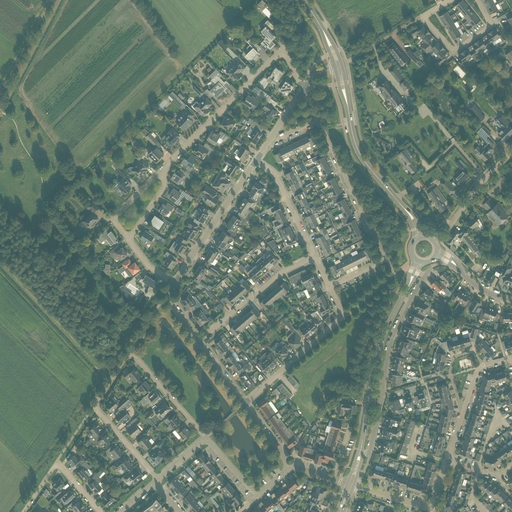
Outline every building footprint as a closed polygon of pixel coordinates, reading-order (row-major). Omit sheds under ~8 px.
[(260,0),(257,3),(262,8),(267,3),(263,0),(260,0)] [(460,11),(467,5),(462,0),(460,2),(457,4),(458,4),(455,6),(458,10),(459,10),(460,11)] [(488,0),(484,2),(487,8),(495,4),(495,5),(500,3),(499,1),(494,3),(492,0),(488,0)] [(495,4),(487,8),(490,14),(493,13),(496,12),(495,11),(498,10),(495,5),(495,4)] [(460,12),(464,16),(471,10),(467,5),(460,11),(459,10),(457,12),(458,13),(458,14),(460,12)] [(464,16),(467,20),(468,21),(475,16),(471,10),(464,16)] [(439,16),(443,22),(450,17),(451,19),(453,17),(452,15),(450,17),(447,12),(444,13),(442,15),(439,16)] [(465,22),(467,24),(469,22),(472,27),(475,25),(477,23),(479,21),(475,16),(468,21),(467,20),(465,22)] [(443,22),(446,28),(454,23),(451,19),(450,17),(443,22)] [(265,39),(260,43),(261,44),(260,46),(265,51),(267,49),(268,48),(270,50),(276,44),(272,41),(276,37),(270,31),(274,27),(268,20),(262,25),(265,27),(263,29),(264,30),(260,35),(265,39)] [(446,28),(450,34),(457,29),(458,30),(460,28),(460,27),(459,26),(457,28),(454,23),(446,28)] [(419,39),(421,38),(428,31),(426,29),(423,26),(420,30),(418,27),(409,33),(411,37),(416,33),(419,36),(418,38),(419,39)] [(457,29),(450,34),(453,39),(456,38),(459,37),(458,36),(461,35),(458,30),(457,29)] [(493,30),(490,32),(496,40),(500,37),(503,42),(506,40),(500,31),(497,33),(495,29),(493,30)] [(421,47),(424,50),(432,43),(429,40),(432,36),(430,34),(428,31),(421,38),(425,43),(421,47)] [(489,39),(486,41),(493,50),(496,48),(492,43),(496,40),(490,32),(487,34),(488,34),(486,36),(489,39)] [(250,45),(247,48),(248,52),(245,56),(248,59),(248,60),(253,64),(260,57),(258,55),(259,54),(253,48),(257,44),(251,38),(247,42),(250,45)] [(493,50),(486,41),(484,43),(481,39),(479,40),(476,42),(482,50),(484,53),(488,50),(490,52),(493,50)] [(217,43),(224,50),(228,47),(221,40),(217,43)] [(431,49),(435,54),(443,47),(440,45),(438,42),(434,45),(432,43),(424,50),(427,53),(431,49)] [(475,49),(472,51),(479,60),(482,58),(478,53),(482,50),(476,42),(474,44),(472,45),(475,49)] [(409,60),(402,52),(401,53),(399,50),(400,50),(395,44),(388,49),(402,66),(409,60)] [(443,47),(435,54),(440,58),(434,64),(437,67),(446,58),(444,55),(447,52),(445,50),(443,47)] [(465,50),(463,52),(468,60),(472,57),(476,62),(479,60),(472,51),(470,53),(467,49),(465,50)] [(418,58),(412,52),(409,56),(414,61),(418,58)] [(468,60),(463,52),(460,54),(458,55),(460,58),(459,59),(460,60),(458,62),(464,69),(467,66),(464,63),(468,60)] [(232,67),(229,70),(232,74),(230,76),(233,80),(235,78),(235,79),(236,78),(237,80),(238,79),(238,80),(239,80),(239,79),(240,79),(240,78),(240,77),(242,75),(240,74),(240,73),(245,68),(241,64),(238,61),(235,64),(234,63),(231,66),(232,67)] [(400,74),(394,66),(389,70),(395,78),(400,74)] [(276,84),(274,87),(277,89),(280,84),(278,82),(279,80),(281,76),(283,73),(281,71),(277,68),(276,68),(275,68),(275,69),(270,77),(269,76),(266,80),(272,83),(273,81),(276,84)] [(213,95),(215,98),(216,97),(216,98),(218,96),(222,94),(221,93),(223,91),(226,94),(230,90),(228,88),(230,85),(226,81),(224,82),(220,78),(222,75),(216,69),(209,76),(212,79),(211,80),(216,85),(209,91),(213,95)] [(403,101),(394,90),(393,90),(383,78),(379,81),(381,84),(378,86),(382,91),(381,93),(387,100),(389,99),(395,107),(398,105),(397,104),(398,102),(399,103),(403,101)] [(403,88),(408,84),(405,80),(403,82),(403,81),(401,82),(402,83),(400,84),(403,88)] [(285,95),(286,94),(287,96),(292,88),(293,88),(293,87),(293,86),(288,83),(286,81),(283,85),(280,89),(279,90),(285,94),(285,95)] [(193,88),(196,91),(201,96),(204,92),(197,84),(193,88)] [(256,94),(268,102),(270,98),(271,97),(269,96),(269,95),(260,89),(256,94)] [(170,94),(174,98),(173,99),(182,108),(184,106),(183,104),(184,103),(173,91),(170,94)] [(243,103),(248,106),(251,108),(254,103),(257,106),(261,99),(253,94),(251,97),(248,95),(246,98),(246,99),(243,103)] [(192,105),(192,107),(197,111),(201,115),(202,113),(204,116),(209,111),(207,109),(212,104),(208,100),(206,98),(201,103),(201,102),(199,104),(197,102),(196,102),(192,105)] [(270,98),(268,102),(275,107),(277,103),(270,98)] [(266,110),(262,116),(267,118),(271,121),(277,112),(270,107),(272,105),(267,102),(266,104),(265,104),(262,108),(266,110)] [(474,105),(469,109),(480,121),(484,117),(483,116),(485,115),(481,112),(480,113),(479,112),(480,111),(475,105),(474,105)] [(179,125),(178,125),(180,127),(181,127),(183,129),(184,128),(186,130),(193,122),(190,120),(194,115),(188,108),(176,120),(178,122),(177,123),(179,125)] [(235,117),(246,124),(250,117),(244,113),(242,116),(238,113),(235,117)] [(503,115),(498,120),(500,123),(501,124),(505,127),(498,134),(505,140),(511,134),(511,132),(511,126),(511,127),(511,126),(511,124),(510,123),(511,122),(509,119),(508,120),(506,119),(507,117),(504,115),(503,116),(503,115)] [(232,120),(228,117),(226,116),(220,126),(229,132),(235,123),(232,120)] [(238,129),(241,131),(246,124),(239,120),(237,123),(240,126),(238,129)] [(262,130),(252,123),(249,128),(253,130),(249,135),(253,138),(250,143),(254,146),(257,140),(258,141),(262,134),(260,132),(262,130)] [(161,139),(164,143),(165,142),(172,148),(179,141),(177,139),(180,136),(172,128),(166,134),(167,134),(166,136),(165,135),(161,139)] [(209,136),(206,140),(211,142),(214,145),(216,141),(219,143),(221,143),(223,140),(224,141),(228,136),(220,131),(219,134),(217,133),(217,134),(212,130),(208,136),(209,136)] [(485,136),(484,137),(491,144),(494,141),(484,131),(483,131),(483,130),(481,132),(485,136)] [(146,137),(150,141),(154,145),(158,141),(149,133),(146,137)] [(309,138),(312,145),(318,143),(318,142),(315,136),(315,135),(314,135),(311,137),(309,138)] [(308,136),(302,139),(306,148),(312,145),(308,136)] [(233,141),(240,145),(243,142),(235,137),(233,141)] [(302,139),(296,142),(301,151),(306,148),(302,139)] [(296,142),(291,145),(295,154),(301,151),(296,142)] [(196,148),(193,152),(197,155),(203,159),(205,156),(207,153),(211,156),(215,150),(209,147),(208,150),(203,147),(199,144),(196,148)] [(291,145),(285,148),(289,156),(295,154),(291,145)] [(490,156),(488,154),(493,149),(489,145),(484,150),(482,152),(477,146),(472,151),(480,159),(482,158),(485,161),(490,156)] [(239,151),(240,152),(237,156),(236,155),(235,157),(235,158),(239,160),(240,160),(244,162),(249,154),(248,154),(250,151),(242,146),(239,151)] [(150,156),(147,158),(151,162),(153,160),(157,163),(161,159),(160,158),(164,154),(156,147),(153,151),(152,150),(148,154),(150,156)] [(280,152),(283,159),(289,156),(285,148),(279,151),(279,152),(280,152)] [(399,156),(404,162),(403,162),(412,172),(416,169),(409,161),(413,157),(406,149),(399,156)] [(279,152),(279,151),(276,152),(277,153),(274,155),(274,156),(277,162),(277,163),(278,162),(283,159),(280,152),(279,152)] [(193,164),(194,163),(196,159),(190,155),(187,160),(184,158),(180,164),(189,170),(193,165),(193,164)] [(318,165),(320,164),(326,161),(325,160),(324,157),(321,158),(319,155),(315,157),(311,159),(313,162),(316,161),(318,164),(318,165)] [(225,163),(229,166),(225,172),(232,177),(237,170),(238,170),(240,167),(232,162),(228,159),(225,163)] [(139,163),(135,167),(131,171),(139,179),(143,175),(146,175),(146,172),(147,171),(146,169),(149,167),(143,161),(140,163),(139,163)] [(320,164),(322,170),(329,167),(326,161),(320,164)] [(456,163),(462,170),(464,167),(458,161),(456,163)] [(115,169),(119,173),(124,178),(128,174),(119,165),(115,169)] [(320,176),(322,180),(330,176),(328,173),(331,171),(329,167),(322,170),(321,171),(323,175),(320,176)] [(297,174),(295,169),(284,175),(287,180),(288,179),(294,176),(297,174)] [(170,179),(174,182),(178,184),(180,180),(182,181),(183,179),(184,180),(187,177),(190,179),(193,176),(186,171),(184,174),(178,170),(176,173),(175,172),(170,179)] [(454,179),(460,185),(469,176),(463,170),(454,179)] [(212,186),(218,189),(222,192),(225,187),(227,187),(230,183),(224,179),(226,176),(220,172),(216,178),(217,178),(212,186)] [(288,179),(291,185),(297,182),(300,181),(297,174),(294,176),(288,179)] [(328,186),(330,185),(336,182),(336,181),(334,178),(331,179),(330,176),(322,180),(324,183),(326,182),(328,185),(328,186)] [(252,187),(253,188),(261,193),(264,188),(267,183),(266,182),(261,179),(259,182),(257,181),(256,183),(255,182),(252,187)] [(452,186),(446,179),(443,181),(446,186),(445,187),(447,190),(449,189),(452,186)] [(124,193),(125,193),(125,194),(131,188),(129,187),(131,185),(126,180),(124,182),(124,181),(118,187),(122,191),(122,192),(124,193)] [(291,185),(289,186),(290,186),(292,191),(296,188),(300,187),(297,182),(291,185)] [(330,185),(333,191),(339,188),(336,182),(330,185)] [(215,197),(217,194),(205,186),(201,191),(209,196),(205,202),(209,205),(210,203),(214,206),(217,202),(216,201),(218,199),(215,197)] [(297,201),(299,200),(305,197),(307,196),(306,193),(305,191),(307,190),(306,187),(300,189),(301,192),(294,196),(297,201)] [(443,203),(446,201),(437,187),(427,193),(440,212),(446,208),(443,203)] [(170,195),(169,196),(169,197),(170,198),(170,199),(175,202),(174,203),(178,205),(183,198),(184,196),(188,199),(190,195),(185,192),(181,189),(179,192),(177,191),(173,188),(170,193),(170,194),(170,195)] [(250,198),(256,202),(258,203),(259,204),(262,200),(261,198),(263,195),(261,193),(253,188),(249,193),(254,196),(252,198),(251,198),(250,198)] [(330,197),(332,201),(340,197),(339,194),(341,192),(339,188),(333,191),(331,192),(333,196),(330,197)] [(243,201),(241,204),(248,209),(250,206),(252,208),(256,202),(250,198),(249,197),(247,200),(245,198),(244,199),(244,198),(242,201),(243,201)] [(299,200),(302,206),(308,203),(305,197),(299,200)] [(339,207),(340,206),(346,203),(346,202),(344,199),(342,200),(340,197),(332,201),(334,204),(337,203),(338,206),(339,207)] [(489,211),(486,214),(498,226),(510,214),(498,202),(495,205),(492,202),(489,198),(482,205),(486,208),(489,211)] [(81,222),(83,223),(86,227),(87,225),(88,226),(90,228),(91,227),(92,228),(94,225),(94,224),(98,220),(94,216),(96,214),(95,213),(99,209),(92,201),(87,206),(88,206),(86,208),(91,213),(81,222)] [(281,209),(279,204),(275,206),(274,203),(266,207),(267,210),(268,210),(270,215),(273,213),(275,212),(281,209)] [(302,206),(300,207),(302,212),(305,211),(306,213),(316,209),(315,205),(310,208),(308,203),(302,206)] [(340,206),(343,212),(349,209),(346,203),(340,206)] [(163,204),(158,211),(166,216),(168,213),(171,209),(172,210),(174,207),(171,205),(170,208),(163,204)] [(238,214),(240,215),(245,219),(249,213),(250,214),(252,211),(248,209),(241,204),(239,207),(238,206),(237,208),(237,209),(237,210),(240,211),(238,214)] [(199,212),(195,218),(199,220),(203,223),(208,215),(206,214),(208,210),(204,207),(201,205),(198,211),(199,212)] [(177,207),(175,211),(183,216),(185,212),(183,211),(177,207)] [(275,216),(276,219),(284,216),(281,210),(281,209),(275,212),(277,215),(275,216)] [(309,221),(315,218),(318,217),(317,214),(318,213),(316,209),(306,213),(307,216),(305,217),(307,222),(309,221)] [(341,218),(342,222),(350,218),(349,215),(351,213),(349,209),(343,212),(341,213),(342,213),(339,215),(341,218)] [(168,221),(159,215),(158,218),(155,216),(155,217),(151,223),(153,224),(152,227),(160,233),(168,221)] [(233,215),(230,221),(238,226),(239,223),(242,225),(243,223),(245,225),(248,220),(245,219),(240,215),(238,218),(233,215)] [(274,230),(285,225),(284,222),(286,221),(284,216),(276,219),(272,221),(274,225),(273,227),(274,230)] [(467,223),(470,226),(472,228),(475,225),(477,227),(479,225),(483,229),(485,227),(479,216),(475,219),(473,217),(467,223)] [(309,221),(312,227),(318,224),(315,218),(309,221)] [(349,228),(351,227),(357,224),(356,224),(355,220),(352,221),(350,218),(342,222),(344,225),(347,224),(349,227),(349,228)] [(184,233),(188,236),(193,239),(198,231),(195,230),(198,226),(194,223),(189,220),(186,225),(188,227),(184,233)] [(238,226),(230,221),(226,226),(231,229),(229,232),(235,236),(236,234),(238,231),(236,230),(237,229),(236,228),(238,226)] [(318,234),(325,231),(324,228),(321,229),(318,224),(312,227),(310,228),(313,233),(315,232),(317,235),(318,234)] [(351,227),(353,233),(360,230),(357,224),(351,227)] [(283,235),(291,231),(289,226),(286,227),(285,225),(274,230),(276,234),(279,233),(280,236),(283,235)] [(164,239),(150,229),(148,232),(145,230),(144,233),(143,233),(141,236),(142,236),(140,239),(144,241),(143,242),(146,246),(148,244),(149,244),(154,237),(162,242),(164,239)] [(451,246),(452,245),(458,237),(462,241),(463,240),(474,254),(479,249),(468,233),(463,229),(460,233),(455,230),(446,242),(451,246)] [(360,230),(353,233),(352,234),(354,238),(351,239),(353,243),(356,241),(361,239),(359,236),(362,234),(360,231),(360,230)] [(104,236),(102,233),(97,238),(99,241),(103,238),(104,240),(106,239),(110,246),(116,241),(116,242),(117,241),(110,231),(104,236)] [(219,236),(219,237),(227,242),(228,240),(231,241),(233,238),(223,231),(221,234),(220,234),(219,236)] [(285,242),(286,241),(295,237),(294,237),(291,231),(283,235),(285,238),(283,239),(285,242)] [(329,238),(325,231),(318,234),(317,235),(318,237),(315,238),(318,244),(320,243),(326,240),(329,238)] [(174,249),(178,251),(182,254),(187,247),(185,245),(187,241),(183,238),(180,236),(176,242),(178,243),(174,249)] [(227,242),(219,237),(218,238),(216,240),(217,240),(215,243),(219,246),(225,250),(229,244),(227,242)] [(295,237),(286,241),(287,242),(289,246),(284,248),(285,251),(295,246),(294,244),(297,242),(295,237)] [(320,243),(323,249),(329,246),(332,244),(329,238),(326,240),(320,243)] [(267,243),(272,248),(275,247),(273,240),(267,243)] [(125,258),(124,257),(127,254),(126,254),(127,253),(124,249),(124,250),(123,249),(122,250),(121,248),(120,249),(120,248),(118,245),(109,252),(114,258),(117,256),(120,259),(121,259),(122,260),(125,258)] [(270,253),(266,257),(272,263),(276,260),(273,256),(275,254),(268,246),(265,248),(270,253)] [(334,249),(331,251),(329,246),(323,249),(321,249),(323,255),(327,253),(329,255),(336,252),(334,249)] [(363,250),(364,251),(367,258),(368,259),(370,258),(369,257),(373,255),(373,254),(370,248),(370,247),(369,248),(363,250)] [(211,250),(208,254),(215,259),(218,261),(220,257),(217,255),(219,253),(213,249),(212,251),(211,250)] [(234,255),(234,254),(227,250),(225,253),(232,258),(236,261),(238,258),(234,255)] [(364,251),(358,254),(362,262),(368,259),(367,258),(364,251)] [(164,256),(168,258),(164,264),(172,269),(175,265),(177,262),(176,262),(174,261),(176,258),(167,252),(164,256)] [(215,259),(208,254),(205,258),(206,259),(205,261),(211,265),(215,259)] [(358,254),(352,256),(356,265),(362,262),(358,254)] [(264,255),(259,259),(267,267),(272,263),(266,257),(264,255)] [(352,256),(346,259),(351,268),(356,265),(352,256)] [(257,262),(255,263),(262,271),(267,267),(259,259),(257,260),(257,262)] [(346,259),(341,262),(345,271),(351,268),(346,259)] [(125,270),(129,276),(132,274),(139,269),(134,263),(131,265),(128,260),(122,264),(123,266),(118,270),(121,273),(125,270)] [(341,262),(335,265),(338,272),(339,274),(345,271),(341,262)] [(250,266),(250,267),(258,276),(262,271),(255,263),(250,267),(250,266)] [(213,264),(210,268),(218,272),(220,269),(213,264)] [(338,272),(335,265),(329,267),(329,268),(332,274),(332,275),(333,275),(336,273),(337,275),(339,274),(338,272)] [(508,285),(510,285),(511,280),(511,276),(510,276),(511,274),(510,273),(511,268),(511,267),(507,265),(503,272),(501,276),(505,278),(503,283),(508,285)] [(200,266),(197,271),(204,275),(208,269),(206,268),(202,266),(201,267),(200,266)] [(102,270),(106,275),(111,271),(107,267),(102,270)] [(258,276),(250,267),(245,270),(253,279),(258,276)] [(218,272),(210,268),(208,271),(215,276),(218,272)] [(486,278),(486,279),(493,282),(495,277),(499,279),(501,276),(503,272),(497,269),(494,273),(490,271),(488,274),(487,274),(485,277),(486,278)] [(204,275),(197,271),(194,275),(195,276),(194,278),(200,281),(204,275)] [(439,280),(441,282),(446,287),(450,284),(448,281),(451,278),(444,271),(439,276),(442,278),(439,280)] [(304,283),(305,282),(306,281),(306,282),(314,278),(315,278),(312,273),(308,275),(305,276),(302,278),(301,278),(304,283)] [(149,285),(145,294),(150,297),(150,298),(150,297),(158,285),(157,285),(158,284),(154,281),(146,275),(143,279),(142,281),(149,285)] [(308,285),(309,288),(317,284),(314,278),(306,282),(306,281),(305,282),(306,286),(308,285)] [(244,280),(240,284),(246,291),(250,287),(244,280)] [(441,282),(439,284),(435,280),(434,282),(433,281),(432,282),(431,282),(431,283),(431,284),(438,292),(442,288),(444,289),(449,294),(451,292),(446,287),(441,282)] [(208,286),(200,281),(199,284),(206,289),(209,290),(212,287),(209,285),(208,286)] [(284,282),(280,285),(286,292),(290,288),(284,282)] [(240,284),(236,288),(242,294),(246,291),(240,284)] [(318,293),(317,290),(320,289),(317,284),(309,288),(304,290),(308,298),(310,297),(313,295),(318,293)] [(280,286),(276,289),(282,296),(285,292),(286,292),(280,285),(280,286)] [(181,300),(185,305),(192,299),(190,296),(192,295),(189,291),(188,290),(189,288),(186,286),(182,293),(184,295),(184,296),(185,297),(181,300)] [(236,288),(232,291),(238,298),(242,294),(236,288)] [(438,296),(434,293),(433,294),(427,289),(427,288),(426,289),(426,290),(421,294),(424,298),(425,297),(428,300),(431,297),(433,300),(434,300),(435,299),(438,296)] [(276,289),(272,293),(277,299),(282,296),(276,289)] [(455,298),(460,300),(465,292),(463,291),(462,292),(459,290),(458,293),(455,292),(451,298),(454,300),(455,298)] [(228,295),(234,302),(234,301),(238,298),(232,291),(228,295)] [(460,300),(458,303),(464,307),(465,306),(466,306),(467,305),(470,301),(467,299),(469,296),(466,295),(467,294),(465,292),(460,300)] [(272,293),(268,296),(273,303),(277,299),(272,293)] [(316,300),(317,303),(325,299),(322,294),(320,296),(318,293),(313,295),(310,297),(312,300),(312,302),(316,300)] [(234,302),(228,295),(224,298),(230,305),(234,302)] [(264,299),(263,300),(269,306),(270,306),(269,306),(273,303),(268,296),(264,299)] [(435,299),(441,305),(444,302),(438,296),(435,299)] [(193,311),(194,311),(194,310),(200,306),(198,303),(196,304),(192,299),(185,305),(189,310),(191,308),(193,311)] [(321,305),(322,308),(328,305),(325,299),(317,303),(319,306),(321,305)] [(269,306),(263,300),(259,303),(265,310),(269,306)] [(469,308),(472,310),(470,313),(476,317),(481,308),(478,307),(480,303),(474,300),(469,308)] [(418,301),(415,308),(419,311),(425,313),(429,307),(424,304),(423,304),(418,301)] [(215,307),(219,311),(224,307),(220,303),(215,307)] [(193,315),(197,320),(204,315),(208,312),(206,308),(205,309),(201,305),(200,306),(194,310),(194,311),(196,313),(193,315)] [(322,308),(320,309),(322,313),(319,315),(321,317),(324,321),(329,317),(328,315),(329,314),(328,312),(330,310),(328,305),(322,308)] [(430,309),(438,313),(440,310),(432,305),(430,309)] [(254,307),(250,311),(256,318),(260,314),(254,307)] [(483,319),(488,321),(492,307),(490,307),(489,308),(486,307),(485,310),(482,309),(479,319),(482,320),(483,319)] [(492,307),(488,321),(489,321),(490,321),(491,317),(494,318),(494,320),(497,321),(498,319),(499,315),(496,314),(497,310),(494,309),(494,308),(492,307)] [(250,311),(246,315),(252,321),(256,318),(250,311)] [(504,321),(509,321),(509,311),(507,311),(506,313),(503,312),(503,316),(500,316),(500,321),(500,322),(504,322),(504,321)] [(408,320),(412,322),(415,324),(417,320),(422,322),(425,317),(422,315),(417,313),(416,312),(415,315),(411,313),(408,320)] [(309,324),(306,326),(313,334),(315,332),(315,331),(318,328),(316,326),(318,324),(315,320),(312,317),(310,314),(306,318),(309,321),(308,323),(309,324)] [(204,315),(197,320),(200,325),(202,324),(203,325),(204,324),(206,326),(211,321),(209,318),(207,319),(204,315)] [(246,315),(242,318),(248,325),(252,321),(246,315)] [(242,318),(238,322),(244,328),(248,325),(242,318)] [(234,325),(240,332),(244,328),(238,322),(234,325)] [(240,332),(234,325),(230,329),(236,336),(240,332)] [(299,334),(294,328),(291,325),(289,327),(293,332),(289,335),(288,336),(288,337),(287,338),(287,339),(288,340),(288,341),(289,342),(294,348),(296,347),(297,348),(300,345),(299,344),(301,343),(299,341),(302,338),(300,335),(299,334)] [(299,334),(300,335),(303,333),(307,338),(310,335),(310,336),(313,334),(306,326),(304,328),(303,327),(301,328),(298,325),(294,328),(299,334)] [(405,326),(402,333),(407,335),(413,338),(414,334),(417,335),(420,329),(411,326),(410,329),(405,326)] [(474,342),(476,334),(477,334),(478,329),(475,328),(474,328),(473,331),(471,332),(468,333),(468,334),(463,336),(463,338),(466,347),(469,346),(468,345),(471,344),(470,341),(471,341),(474,342)] [(482,340),(479,337),(479,334),(480,330),(478,329),(477,334),(476,334),(474,342),(477,343),(478,343),(476,345),(478,347),(477,348),(479,350),(487,342),(486,341),(484,342),(482,340)] [(463,348),(466,347),(463,338),(463,336),(462,334),(459,335),(460,339),(458,339),(460,347),(463,346),(463,348)] [(216,348),(217,349),(225,344),(227,342),(224,337),(222,335),(215,340),(216,343),(215,344),(217,347),(216,348)] [(400,339),(398,345),(408,348),(409,345),(413,346),(415,341),(412,340),(411,343),(405,341),(400,339)] [(455,350),(452,341),(452,339),(446,340),(446,341),(445,342),(446,345),(447,344),(448,346),(449,350),(452,350),(452,351),(455,350)] [(511,351),(511,346),(510,341),(510,339),(501,342),(502,346),(504,351),(506,350),(507,351),(510,350),(511,352),(511,351)] [(276,346),(274,348),(274,350),(276,352),(282,359),(286,356),(285,355),(288,352),(286,351),(287,350),(290,348),(285,342),(284,343),(282,341),(279,344),(278,343),(277,343),(276,343),(275,344),(275,345),(275,346),(276,346)] [(223,352),(225,355),(233,349),(231,347),(227,342),(225,344),(217,349),(218,351),(219,350),(222,353),(223,352)] [(482,351),(484,353),(490,348),(488,346),(489,344),(487,342),(479,350),(481,352),(482,351)] [(400,355),(409,357),(413,358),(413,357),(411,356),(412,355),(407,354),(406,354),(408,348),(398,345),(396,350),(401,352),(400,355)] [(438,353),(437,358),(446,360),(446,357),(445,357),(446,354),(443,354),(443,353),(445,350),(441,346),(439,345),(437,347),(439,349),(438,353)] [(490,348),(484,353),(486,355),(485,356),(487,359),(490,356),(492,358),(496,354),(493,352),(495,350),(492,346),(490,348)] [(227,363),(228,364),(235,359),(235,358),(232,354),(235,352),(233,349),(225,355),(227,357),(225,358),(228,362),(227,363)] [(263,355),(261,356),(272,368),(273,368),(274,367),(275,366),(276,364),(273,361),(275,358),(270,352),(265,356),(263,355)] [(395,356),(393,362),(403,364),(404,361),(408,362),(409,357),(400,355),(400,358),(395,356)] [(272,368),(261,356),(257,360),(259,362),(256,365),(261,371),(264,368),(267,372),(269,371),(270,371),(271,370),(271,369),(272,368)] [(228,364),(231,368),(239,363),(241,361),(240,359),(237,361),(235,359),(228,364)] [(405,370),(404,374),(414,376),(415,372),(407,370),(407,369),(403,368),(403,364),(393,362),(392,368),(402,370),(405,370)] [(237,371),(239,374),(245,369),(250,365),(249,364),(247,364),(245,365),(244,364),(241,366),(239,363),(231,368),(232,370),(233,369),(235,372),(237,371)] [(241,381),(242,383),(249,377),(246,373),(247,372),(251,369),(251,367),(250,365),(245,369),(239,374),(240,376),(239,377),(242,381),(241,381)] [(140,376),(137,373),(138,372),(134,368),(132,370),(129,366),(125,370),(126,371),(122,374),(126,378),(127,377),(128,378),(129,377),(134,382),(135,381),(136,380),(137,379),(140,376)] [(497,372),(493,373),(496,381),(496,383),(502,381),(499,373),(497,373),(497,372)] [(404,374),(403,373),(402,376),(405,377),(406,377),(408,382),(416,379),(419,380),(418,378),(418,376),(414,376),(404,374)] [(489,374),(484,376),(491,383),(496,381),(493,373),(489,374)] [(249,377),(242,383),(243,384),(244,383),(246,387),(247,386),(250,389),(255,385),(251,379),(254,377),(252,375),(249,377)] [(393,381),(392,384),(400,385),(401,380),(401,376),(396,375),(391,375),(390,381),(393,381)] [(483,380),(481,385),(490,387),(491,383),(484,376),(483,380)] [(147,391),(151,387),(145,380),(143,382),(141,380),(138,382),(137,383),(134,386),(136,388),(136,389),(139,394),(141,392),(143,395),(144,395),(147,391)] [(480,388),(479,391),(487,394),(490,387),(481,385),(480,388)] [(503,396),(506,400),(511,395),(511,390),(508,393),(503,396)] [(158,401),(157,401),(160,398),(155,392),(153,394),(151,391),(140,401),(143,405),(147,401),(149,404),(152,402),(154,404),(158,401)] [(480,395),(479,397),(487,400),(489,394),(487,394),(479,391),(478,394),(480,395)] [(430,404),(428,395),(424,396),(423,392),(417,394),(419,401),(416,402),(417,407),(421,406),(421,408),(427,406),(427,405),(430,404)] [(414,405),(412,401),(411,396),(405,398),(406,402),(407,407),(411,406),(412,408),(414,407),(414,405)] [(116,407),(119,410),(125,404),(130,401),(126,397),(119,403),(117,401),(117,400),(114,397),(112,399),(112,398),(108,402),(109,403),(105,406),(110,412),(116,407)] [(257,404),(260,408),(268,403),(265,398),(257,404)] [(405,419),(408,419),(403,404),(400,405),(398,399),(390,402),(392,410),(397,409),(399,414),(403,412),(404,416),(405,415),(405,419)] [(154,412),(158,416),(160,414),(163,417),(166,414),(165,413),(170,409),(165,403),(161,406),(154,412)] [(260,408),(264,413),(272,407),(268,403),(260,408)] [(349,405),(344,404),(339,403),(338,414),(342,414),(343,409),(348,410),(347,413),(355,414),(356,405),(349,404),(349,405)] [(119,410),(115,413),(117,415),(115,417),(120,423),(121,422),(123,424),(130,418),(128,416),(129,416),(125,411),(128,408),(125,404),(119,410)] [(272,407),(264,413),(267,418),(275,412),(272,407)] [(144,417),(147,420),(154,414),(151,411),(144,417)] [(473,416),(472,418),(482,421),(483,419),(481,419),(482,416),(477,414),(472,413),(471,416),(473,416)] [(164,420),(172,429),(176,425),(180,422),(175,416),(176,415),(175,414),(171,417),(169,415),(165,418),(164,420)] [(268,419),(272,424),(280,418),(276,414),(268,419)] [(385,424),(394,426),(395,422),(400,424),(402,418),(393,415),(392,419),(386,417),(385,424)] [(138,420),(136,417),(130,423),(132,425),(126,430),(133,438),(141,431),(137,427),(141,423),(138,419),(138,420)] [(272,424),(275,429),(283,423),(280,418),(272,424)] [(470,420),(469,423),(479,426),(480,427),(482,421),(472,418),(471,421),(470,420)] [(331,427),(340,430),(342,424),(332,421),(331,427)] [(92,426),(93,427),(88,431),(91,435),(93,437),(98,433),(102,430),(99,426),(96,422),(92,426)] [(275,429),(279,434),(287,428),(283,423),(275,429)] [(469,426),(468,429),(477,431),(479,426),(469,423),(468,426),(469,426)] [(186,438),(185,437),(190,432),(185,426),(182,429),(180,426),(176,429),(174,430),(180,437),(179,438),(182,441),(186,438)] [(329,432),(338,435),(340,430),(331,427),(329,432)] [(279,434),(282,439),(290,433),(287,428),(279,434)] [(390,431),(383,429),(381,436),(386,438),(391,439),(392,439),(393,435),(399,436),(400,431),(396,430),(391,428),(390,431)] [(477,431),(468,429),(468,431),(466,430),(465,433),(470,435),(475,437),(477,431)] [(327,438),(337,441),(338,435),(329,432),(327,438)] [(437,434),(435,440),(445,443),(445,440),(444,440),(445,437),(442,436),(443,434),(438,432),(437,434)] [(282,439),(286,444),(294,438),(290,433),(282,439)] [(93,441),(93,442),(95,445),(97,445),(99,443),(104,448),(109,444),(107,442),(111,439),(106,434),(101,438),(100,439),(98,437),(93,441)] [(141,439),(137,443),(141,448),(142,447),(145,450),(151,444),(154,442),(151,438),(149,440),(145,436),(144,437),(142,434),(139,437),(141,439)] [(156,444),(159,448),(166,442),(164,440),(163,438),(156,444)] [(294,438),(286,444),(290,448),(291,448),(294,450),(295,448),(293,446),(298,443),(294,438)] [(325,444),(335,447),(337,441),(327,438),(325,444)] [(380,443),(378,450),(386,452),(386,453),(389,453),(390,453),(391,450),(390,449),(391,448),(392,442),(384,440),(383,444),(380,443)] [(435,440),(433,446),(441,448),(442,445),(444,446),(445,443),(435,440)] [(324,449),(333,452),(335,447),(325,444),(324,449)] [(111,453),(116,459),(119,456),(123,453),(116,446),(114,448),(112,445),(108,448),(105,451),(108,455),(111,453)] [(298,455),(303,457),(306,447),(300,446),(299,451),(296,449),(295,451),(298,453),(298,455)] [(441,448),(433,446),(432,449),(430,448),(429,451),(441,455),(442,452),(440,451),(441,448)] [(303,457),(309,458),(312,449),(306,447),(303,457)] [(150,458),(154,462),(157,460),(158,462),(165,456),(162,453),(158,448),(154,451),(153,452),(149,455),(149,456),(150,458)] [(503,448),(499,451),(504,458),(506,457),(507,458),(509,456),(504,449),(505,449),(504,448),(503,448)] [(309,458),(314,460),(317,452),(317,453),(318,451),(312,449),(309,458)] [(323,459),(325,459),(326,458),(326,457),(332,459),(334,453),(333,452),(324,449),(323,450),(323,452),(325,452),(324,456),(322,456),(323,454),(317,453),(317,452),(314,460),(314,461),(320,463),(322,458),(323,459)] [(496,455),(501,462),(504,460),(503,459),(504,458),(499,451),(495,454),(496,455)] [(196,463),(198,465),(205,458),(202,454),(196,459),(198,462),(196,463)] [(67,461),(72,467),(74,464),(76,467),(80,464),(84,460),(83,459),(80,455),(76,458),(74,455),(67,461)] [(492,458),(493,468),(497,466),(497,465),(501,462),(496,455),(492,458)] [(201,465),(203,467),(209,462),(210,462),(206,457),(205,458),(198,465),(198,466),(199,467),(201,465)] [(489,467),(493,468),(492,458),(491,458),(487,457),(484,465),(489,467)] [(129,462),(130,461),(127,458),(123,460),(121,458),(113,465),(116,469),(119,466),(124,472),(132,465),(129,462)] [(77,472),(82,477),(81,477),(84,480),(90,475),(86,471),(90,466),(87,464),(86,463),(85,461),(82,464),(78,467),(80,470),(77,472)] [(203,471),(205,473),(213,466),(209,462),(203,467),(205,470),(203,471)] [(434,470),(436,464),(429,462),(427,468),(429,469),(421,492),(427,494),(429,490),(436,471),(434,470)] [(208,473),(210,475),(216,470),(213,466),(205,473),(206,475),(208,473)] [(88,486),(96,494),(102,488),(98,484),(102,479),(99,477),(103,471),(105,473),(107,470),(104,467),(96,474),(89,480),(92,483),(88,486)] [(375,477),(378,478),(381,470),(380,470),(375,468),(374,471),(371,470),(369,476),(375,478),(375,477)] [(381,480),(383,481),(386,472),(387,469),(384,468),(383,471),(381,470),(378,478),(381,479),(381,480)] [(137,469),(131,475),(128,472),(123,477),(127,482),(129,479),(133,484),(140,478),(139,478),(142,475),(137,469)] [(212,481),(214,480),(220,475),(221,474),(217,470),(216,470),(210,475),(212,478),(210,480),(212,481)] [(457,474),(456,477),(464,479),(465,473),(456,470),(455,473),(457,474)] [(391,484),(394,484),(396,477),(397,477),(398,473),(398,472),(395,471),(394,475),(391,474),(389,481),(392,482),(391,484)] [(386,480),(389,481),(391,474),(386,472),(383,481),(386,482),(386,480)] [(394,486),(399,487),(403,475),(398,473),(397,477),(396,477),(394,484),(393,486),(394,486)] [(214,484),(215,485),(223,479),(220,475),(214,480),(216,482),(214,484)] [(403,475),(399,487),(402,488),(402,487),(405,488),(407,483),(407,480),(405,479),(406,476),(403,475)] [(453,479),(453,482),(462,485),(464,479),(456,477),(455,480),(453,479)] [(168,483),(173,488),(179,482),(175,478),(168,483)] [(55,481),(51,484),(56,490),(51,494),(55,498),(61,492),(62,492),(62,491),(60,489),(65,485),(59,479),(56,482),(55,481)] [(219,485),(221,488),(227,482),(223,479),(215,485),(217,487),(219,485)] [(290,481),(289,481),(296,489),(301,484),(297,480),(295,482),(292,479),(291,479),(290,479),(289,479),(289,480),(290,481)] [(483,490),(484,489),(483,489),(489,483),(488,481),(487,482),(485,480),(479,486),(482,490),(483,490)] [(289,487),(286,489),(290,494),(296,489),(289,481),(289,482),(288,481),(287,481),(286,482),(286,483),(286,484),(289,487)] [(173,488),(177,493),(183,487),(179,482),(173,488)] [(219,489),(223,493),(231,486),(227,482),(221,488),(219,489)] [(407,489),(413,491),(415,484),(409,482),(408,484),(407,489)] [(453,485),(452,488),(460,490),(461,488),(464,489),(465,486),(462,485),(453,482),(452,485),(453,485)] [(487,493),(488,492),(494,486),(492,484),(491,485),(489,483),(483,489),(484,489),(487,493)] [(420,493),(420,492),(422,486),(415,484),(413,491),(420,493)] [(231,486),(223,493),(227,498),(235,491),(231,486)] [(488,492),(492,496),(499,489),(497,487),(496,487),(494,486),(488,492)] [(183,487),(177,493),(181,497),(187,492),(183,487)] [(313,493),(312,495),(314,496),(314,495),(323,499),(324,495),(325,495),(327,490),(322,488),(321,488),(318,487),(316,490),(315,493),(313,493)] [(281,488),(278,491),(284,499),(290,494),(286,489),(284,492),(281,488)] [(450,490),(449,493),(455,495),(458,496),(460,490),(452,488),(451,491),(450,490)] [(496,500),(497,499),(504,492),(502,490),(501,491),(499,489),(492,496),(496,500)] [(61,492),(55,498),(59,502),(62,499),(66,503),(74,496),(74,495),(72,492),(72,493),(69,490),(66,493),(64,490),(62,491),(62,492),(61,492)] [(103,500),(102,501),(107,507),(115,500),(111,495),(109,493),(107,494),(105,491),(102,494),(103,496),(101,498),(103,500)] [(278,491),(275,494),(277,497),(275,499),(279,504),(284,499),(278,491)] [(236,492),(230,496),(236,503),(237,504),(237,503),(241,500),(238,496),(239,496),(236,492)] [(504,492),(497,499),(501,503),(503,500),(507,497),(505,495),(506,494),(504,492)] [(182,499),(186,504),(193,498),(188,493),(182,499)] [(455,495),(449,493),(447,500),(448,500),(447,502),(450,503),(452,501),(453,502),(455,495)] [(311,498),(308,504),(314,506),(316,503),(320,505),(321,502),(322,502),(323,499),(314,495),(314,496),(312,495),(311,498)] [(236,503),(230,496),(224,502),(228,506),(230,504),(232,507),(236,503)] [(155,498),(151,503),(158,511),(159,511),(163,509),(160,506),(161,505),(155,498)] [(186,504),(190,508),(197,503),(193,498),(186,504)] [(270,498),(267,501),(273,509),(279,504),(275,499),(272,501),(270,498)] [(502,503),(507,507),(511,501),(511,499),(510,500),(508,498),(505,501),(502,503)] [(358,504),(357,506),(367,510),(368,507),(371,509),(372,508),(374,503),(366,500),(365,503),(360,501),(359,504),(358,504)] [(264,509),(266,511),(275,511),(276,511),(273,509),(267,501),(266,501),(265,501),(264,501),(264,502),(264,503),(263,504),(266,507),(264,509)] [(83,508),(84,507),(81,503),(80,504),(78,502),(74,505),(72,502),(67,507),(71,511),(73,509),(76,511),(78,511),(83,508)] [(151,503),(146,507),(150,511),(156,511),(158,511),(151,503)] [(197,503),(190,508),(193,511),(195,511),(201,507),(197,503)] [(445,506),(446,507),(447,509),(448,511),(450,511),(453,510),(455,509),(453,506),(452,503),(450,504),(449,505),(449,504),(445,506)]
